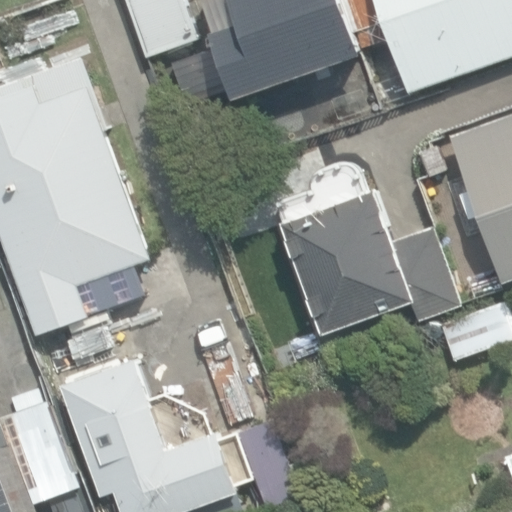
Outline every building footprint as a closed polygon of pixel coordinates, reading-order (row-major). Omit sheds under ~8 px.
[(129,0),(150,55),(201,37),(187,0),(129,0)] [(176,61),(188,98),(236,83),(239,93),(365,53),(356,26),(391,14),(414,83),(511,51),(511,0),(233,0),(241,21),(217,29),(223,46),(176,61)] [(0,222),(39,334),(92,316),(79,279),(154,252),(83,50),(0,78),(0,222)] [(511,113),(454,134),(506,281),(511,278),(511,113)] [(431,176),(449,169),(438,142),(421,149),(431,176)] [(361,172),(360,169),(358,168),(356,167),(354,166),(352,165),(350,165),(348,165),(346,164),(344,165),(342,165),(340,165),(337,165),(335,166),(333,167),(331,168),(330,168),(328,170),(326,171),(324,172),(323,174),(321,175),(320,177),(319,179),(318,180),(317,182),(316,184),(317,187),(282,198),(327,333),(387,313),(391,326),(464,302),(438,225),(397,239),(379,185),(368,188),(363,171),(361,172)] [(446,322),(459,359),(511,338),(511,306),(509,299),(446,322)] [(65,377),(103,496),(123,490),(130,511),(172,511),(249,487),(231,432),(171,451),(140,353),(65,377)] [(16,417),(40,485),(80,471),(56,403),(16,417)] [(0,511),(40,511),(16,439),(12,440),(3,412),(0,413),(0,511)]
